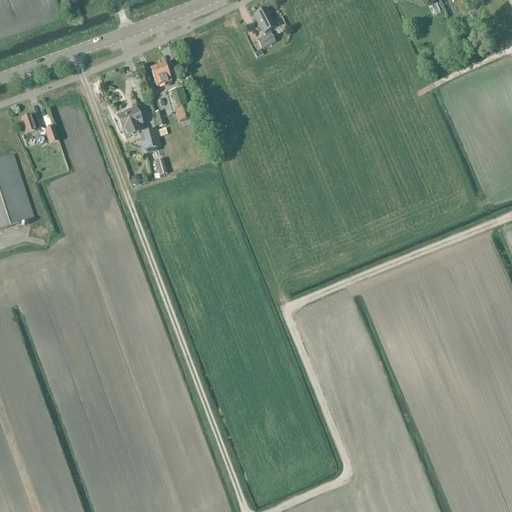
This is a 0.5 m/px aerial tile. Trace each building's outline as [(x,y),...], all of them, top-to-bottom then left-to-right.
[(254,18),(263,35),(264,37),(256,42),(261,51),(274,43),(268,32),(275,29),(265,10),(256,15),(257,17),(254,18)] [(157,88),(171,82),(165,65),(150,70),(157,88)] [(174,113),(175,113),(179,125),(182,124),(183,129),(192,126),(187,109),(181,89),(168,93),(174,113)] [(135,109),(128,112),(128,113),(117,118),(125,140),(139,134),(144,152),(160,147),(156,130),(143,133),(141,126),(135,109)] [(165,127),(161,112),(155,114),(159,129),(165,127)] [(35,115),(30,117),(21,120),(27,135),(41,130),(35,115)] [(58,143),(53,128),(45,131),(50,146),(58,143)] [(0,231),(34,220),(13,157),(0,160),(0,231)]
